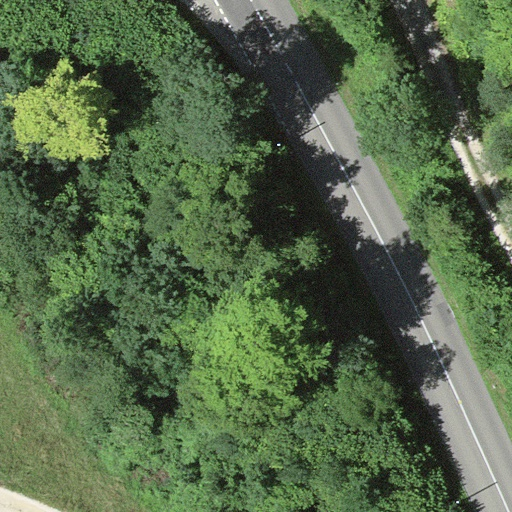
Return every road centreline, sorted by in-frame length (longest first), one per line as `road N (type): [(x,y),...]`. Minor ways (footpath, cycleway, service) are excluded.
road 1 (tertiary): [(500,511),(425,344),(250,0)]
road 2 (track): [(393,0),(511,250)]
